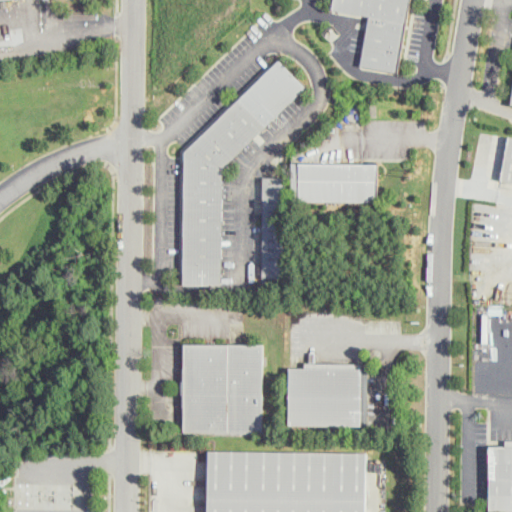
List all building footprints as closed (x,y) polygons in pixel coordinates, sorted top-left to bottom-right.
[(411,0),(400,63),(399,72),(362,66),(370,16),(334,10),(335,0),(411,0)] [(224,169),(222,285),(184,285),(186,151),(281,60),(307,87),(224,169)] [(511,182),(502,181),(503,180),(510,137),(511,137),(511,182)] [(380,164),(379,202),(292,200),(293,162),(380,164)] [(286,251),(285,278),(263,278),(264,178),(286,178),(286,251)] [(263,433),(184,432),(185,344),(264,345),(263,433)] [(363,365),(363,370),(362,427),(290,426),(290,368),(306,369),(306,363),(363,364),(363,365)] [(511,441),(511,510),(491,510),(491,446),(507,447),(507,441),(511,441)] [(367,511),(210,511),(211,452),(368,453),(367,511)] [(13,476),(3,485),(0,482),(0,480),(9,472),(13,476)]
